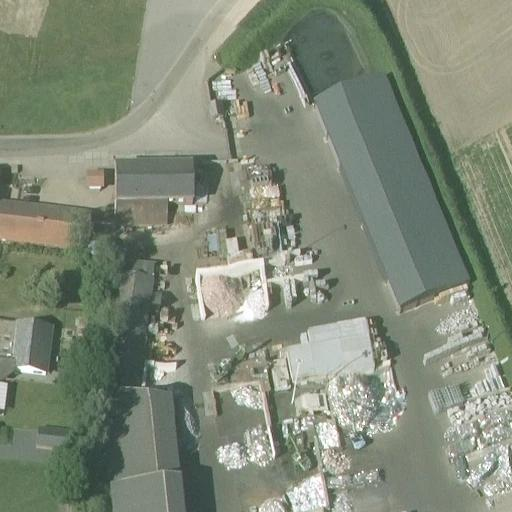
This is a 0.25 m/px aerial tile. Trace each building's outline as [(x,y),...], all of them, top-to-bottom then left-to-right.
[(393,78),(319,105),(395,316),(470,289),(393,78)] [(114,229),(166,228),(165,207),(192,207),(191,173),(114,174),(114,229)] [(86,191),(101,190),(101,178),(86,178),(86,191)] [(0,243),(86,254),(88,237),(91,217),(0,205),(0,243)] [(285,283),(282,263),(265,266),(268,286),(285,283)] [(198,297),(222,296),(221,270),(196,271),(198,297)] [(139,397),(154,283),(115,278),(111,310),(99,309),(96,335),(108,337),(100,393),(114,395),(98,394),(110,511),(181,511),(170,400),(139,397)] [(47,378),(53,331),(15,327),(0,325),(0,385),(1,386),(13,377),(13,374),(47,378)] [(372,371),(368,328),(315,333),(319,376),(372,371)] [(282,363),(269,364),(271,390),(317,386),(313,343),(280,346),(282,363)] [(234,368),(236,386),(212,389),(220,442),(264,436),(258,396),(270,394),(266,363),(234,368)] [(296,418),(329,414),(327,396),(294,400),(296,418)] [(320,478),(300,478),(301,491),(321,490),(320,478)]
